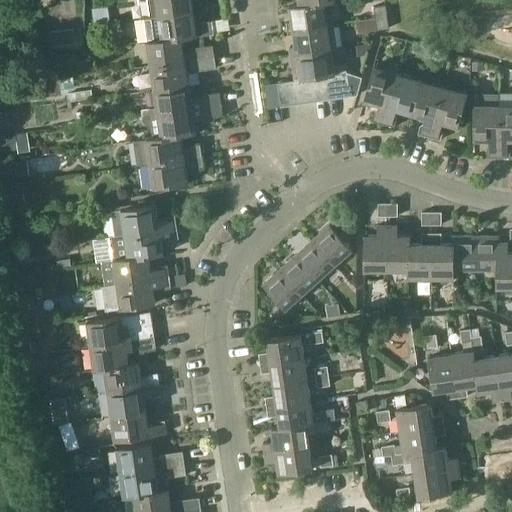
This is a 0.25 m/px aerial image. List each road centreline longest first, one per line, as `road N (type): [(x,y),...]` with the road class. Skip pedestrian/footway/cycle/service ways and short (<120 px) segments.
road 1 (residential): [(243,511),(218,348),(223,296),(245,252),(296,204)]
road 2 (residential): [(296,204),(340,176),(392,172),(511,205)]
road 3 (residential): [(296,204),(264,137),(241,0)]
